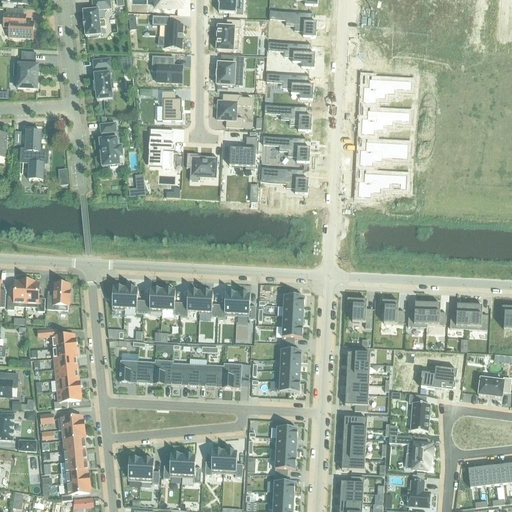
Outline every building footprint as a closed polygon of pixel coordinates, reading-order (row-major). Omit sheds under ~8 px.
[(84,22),(83,22),(84,29),(85,28),(86,38),(101,37),(100,29),(105,29),(106,27),(106,22),(104,20),(100,21),(99,12),(111,10),(110,0),(92,0),(93,11),(83,12),(84,22)] [(121,9),(120,0),(112,0),(114,10),(121,9)] [(156,0),(156,11),(182,11),(182,8),(183,8),(183,0),(156,0)] [(219,4),(219,5),(220,6),(219,14),(220,14),(235,15),(243,16),(244,0),(242,0),(219,0),(220,0),(220,4),(219,4)] [(296,0),(296,2),(303,3),(305,3),(305,4),(305,8),(312,8),(315,9),(315,0),(296,0)] [(368,0),(368,11),(370,11),(373,12),(373,11),(380,12),(381,8),(381,7),(383,7),(390,7),(390,4),(390,2),(392,2),(399,3),(398,0),(368,0)] [(446,17),(446,25),(464,26),(464,19),(476,19),(476,7),(449,6),(448,17),(446,17)] [(270,14),(270,22),(286,23),(286,24),(286,25),(286,28),(293,28),(293,29),(295,29),(295,30),(295,34),(301,34),(304,34),(304,36),(304,39),(310,40),(314,40),(314,24),(312,24),(312,16),(270,14)] [(9,39),(33,40),(34,24),(25,23),(24,22),(22,22),(23,17),(26,17),(26,16),(4,15),(4,28),(10,29),(9,39)] [(153,19),(153,27),(166,28),(165,40),(159,40),(159,48),(165,48),(165,50),(171,51),(181,51),(182,41),(182,37),(183,27),(171,27),(171,20),(153,19)] [(367,27),(366,42),(369,43),(372,43),(379,43),(379,40),(379,38),(381,38),(388,39),(388,35),(389,34),(391,34),(397,34),(398,31),(398,30),(414,31),(415,22),(373,19),(372,27),(370,27),(367,27)] [(217,43),(217,52),(233,53),(234,30),(240,30),(241,23),(227,22),(227,29),(218,29),(218,37),(217,37),(217,43)] [(443,31),(443,39),(445,39),(445,50),(472,51),(473,39),(461,39),(461,32),(443,31)] [(268,45),(268,54),(284,55),(284,56),(284,59),(291,60),(293,60),(293,61),(293,65),(300,65),(300,66),(302,66),(302,67),(302,70),(309,71),(312,71),(313,56),(310,56),(311,47),(310,47),(268,45)] [(365,58),(364,74),(367,74),(370,74),(377,74),(377,71),(378,70),(380,70),(380,69),(386,70),(387,66),(387,65),(389,65),(396,65),(396,62),(396,61),(413,62),(413,53),(372,50),(371,50),(371,59),(368,59),(365,58)] [(442,61),(441,69),(460,70),(460,63),(472,63),(472,51),(445,50),(444,61),(442,61)] [(17,90),(37,91),(38,67),(36,67),(36,54),(22,54),(21,66),(14,66),(13,78),(18,78),(17,90)] [(217,74),(217,79),(217,87),(235,88),(236,67),(244,67),(244,59),(221,57),(221,65),(218,65),(218,68),(217,74)] [(132,58),(121,59),(122,72),(133,71),(132,58)] [(153,59),(152,74),(158,74),(157,85),(182,86),(183,68),(174,68),(174,67),(172,66),(172,61),(175,61),(174,60),(153,59)] [(111,60),(93,62),(94,71),(95,71),(96,76),(95,76),(95,85),(94,85),(95,93),(96,93),(97,102),(113,101),(112,92),(114,92),(113,83),(111,83),(110,75),(112,75),(111,60)] [(443,75),(443,83),(445,83),(445,94),(472,95),(473,83),(461,83),(461,76),(443,75)] [(267,77),(266,85),(283,86),(283,87),(283,91),(289,91),(291,91),(291,93),(292,93),(291,96),(298,97),(300,97),(300,98),(300,102),(307,102),(310,103),(311,87),(309,87),(309,79),(308,79),(267,77)] [(364,90),(363,105),(365,106),(376,106),(376,101),(385,101),(385,96),(394,97),(395,92),(411,93),(412,84),(370,82),(369,82),(369,90),(366,90),(364,90)] [(176,94),(162,94),(162,108),(163,108),(163,114),(163,123),(182,123),(182,114),(182,101),(176,101),(176,94)] [(442,105),(441,113),(460,114),(460,107),(472,107),(472,95),(445,94),(444,105),(442,105)] [(218,103),(217,122),(226,123),(226,129),(243,130),(243,120),(236,120),(237,108),(251,108),(251,100),(241,99),(241,98),(242,98),(223,97),(223,104),(218,103)] [(265,108),(265,117),(281,117),(281,119),(281,122),(288,123),(290,123),(290,124),(290,128),(297,128),(299,128),(299,130),(299,133),(305,134),(309,134),(310,119),(307,118),(307,110),(265,108)] [(362,121),(361,137),(364,137),(374,137),(374,132),(383,133),(384,128),(393,128),(393,123),(409,124),(410,115),(368,113),(367,122),(365,121),(362,121)] [(439,119),(438,139),(468,140),(469,127),(457,127),(457,120),(439,119)] [(102,141),(99,141),(102,169),(110,168),(110,170),(118,169),(118,167),(120,167),(119,158),(123,158),(122,148),(118,148),(117,140),(116,140),(115,134),(116,134),(115,125),(100,126),(101,135),(102,135),(102,141)] [(149,160),(149,169),(162,170),(165,171),(165,170),(172,171),(172,169),(173,154),(175,154),(175,148),(170,147),(170,142),(174,142),(174,133),(164,133),(151,132),(150,146),(149,153),(150,153),(150,160),(149,160)] [(27,133),(26,153),(23,153),(22,164),(30,165),(29,182),(43,183),(44,165),(47,166),(47,154),(46,154),(46,157),(40,156),(41,133),(27,133)] [(230,150),(229,168),(245,169),(245,171),(255,172),(256,156),(258,156),(259,140),(246,139),(246,151),(230,150)] [(263,139),(263,148),(279,149),(279,150),(280,150),(279,154),(286,154),(288,154),(288,155),(288,159),(295,159),(295,160),(297,160),(297,161),(297,165),(304,165),(307,165),(308,150),(305,150),(306,141),(305,141),(263,139)] [(360,153),(360,168),(362,168),(372,169),(373,164),(382,164),(382,160),(382,159),(391,160),(391,154),(408,155),(408,147),(367,145),(366,145),(366,153),(363,153),(360,153)] [(187,156),(187,170),(190,170),(190,182),(200,183),(200,180),(208,180),(217,181),(218,160),(217,160),(198,159),(198,156),(187,156)] [(421,156),(420,180),(440,181),(440,166),(433,165),(434,156),(421,156)] [(452,162),(450,192),(470,193),(471,175),(464,175),(464,163),(452,162)] [(484,175),(483,193),(503,194),(504,165),(491,164),(491,176),(484,175)] [(262,171),(261,179),(278,180),(278,181),(278,185),(284,185),(284,186),(287,186),(287,187),(287,190),(293,191),(295,191),(295,192),(296,192),(295,196),(302,196),(302,197),(305,197),(306,181),(304,181),(304,173),(262,171)] [(148,175),(139,175),(139,189),(133,189),(133,198),(148,197),(148,175)] [(359,184),(358,200),(361,200),(371,200),(371,195),(380,196),(380,191),(390,191),(390,186),(400,187),(400,192),(406,192),(407,178),(364,176),(364,184),(361,184),(359,184)] [(15,308),(26,308),(27,283),(20,283),(20,284),(16,284),(15,295),(15,298),(8,298),(7,312),(14,312),(15,308)] [(35,285),(35,284),(27,283),(26,308),(38,309),(38,313),(45,314),(45,300),(38,300),(39,296),(39,285),(35,285)] [(55,286),(55,298),(48,297),(47,311),(68,312),(68,313),(69,305),(70,305),(70,292),(69,292),(69,286),(68,286),(68,285),(57,284),(57,286),(55,286)] [(113,289),(112,312),(125,312),(126,290),(123,290),(123,289),(116,289),(113,289)] [(126,290),(125,312),(125,310),(136,310),(136,315),(143,316),(144,303),(138,302),(138,290),(136,290),(128,290),(126,290)] [(144,303),(143,316),(150,316),(150,314),(162,314),(163,292),(161,292),(161,291),(153,291),(151,291),(150,303),(144,303)] [(163,292),(162,314),(163,314),(163,312),(174,312),(174,317),(180,318),(180,320),(181,305),(175,304),(176,292),(173,292),(166,292),(163,292)] [(181,305),(180,320),(187,320),(188,313),(199,314),(199,316),(201,294),(198,293),(191,293),(188,293),(188,305),(181,305)] [(201,294),(199,316),(211,317),(211,319),(218,320),(218,322),(219,307),(212,306),(213,294),(210,294),(203,294),(201,294)] [(219,307),(218,322),(225,322),(225,318),(237,318),(238,296),(236,295),(228,295),(226,295),(225,307),(219,307)] [(238,296),(237,318),(249,319),(248,321),(255,321),(256,309),(250,308),(250,296),(248,296),(240,295),(240,296),(238,296)] [(284,298),(284,308),(304,309),(305,302),(304,302),(304,299),(284,298)] [(351,301),(350,312),(353,312),(352,324),(366,325),(365,331),(371,331),(372,320),(373,311),(366,311),(367,302),(366,302),(351,301)] [(382,303),(382,314),(384,314),(384,317),(384,326),(403,327),(404,313),(398,313),(398,309),(399,303),(398,303),(398,304),(382,303)] [(409,313),(408,329),(427,330),(427,327),(428,305),(416,305),(416,304),(415,304),(415,314),(409,313)] [(428,305),(427,327),(446,328),(446,315),(440,315),(440,306),(428,305)] [(83,315),(83,307),(74,307),(74,316),(83,315)] [(279,316),(279,308),(267,307),(266,315),(279,316)] [(451,316),(450,331),(468,332),(470,307),(457,307),(457,316),(451,316)] [(470,307),(468,332),(487,333),(488,317),(482,317),(482,308),(482,307),(482,308),(470,307)] [(284,308),(283,319),(303,320),(304,309),(284,308)] [(511,309),(502,309),(501,320),(504,320),(504,332),(511,332),(511,309)] [(17,327),(27,327),(28,319),(18,319),(17,327)] [(283,319),(283,329),(303,330),(303,320),(283,319)] [(282,345),(282,346),(295,346),(295,340),(302,340),(302,337),(303,337),(303,330),(283,329),(282,345)] [(76,347),(76,340),(74,340),(74,337),(57,338),(56,331),(38,332),(38,336),(44,336),(45,340),(53,339),(54,350),(76,348),(76,347)] [(279,359),(278,362),(301,364),(302,356),(302,353),(294,353),(295,346),(282,346),(279,346),(279,359)] [(76,348),(54,350),(55,361),(76,359),(76,356),(77,356),(76,349),(77,349),(76,348)] [(348,359),(347,366),(370,367),(371,350),(358,350),(357,356),(348,355),(348,356),(348,359)] [(460,357),(458,371),(465,372),(467,358),(460,357)] [(76,359),(55,361),(56,372),(77,370),(76,359)] [(121,362),(119,384),(130,385),(137,385),(138,363),(121,362)] [(155,364),(154,386),(164,387),(164,386),(171,387),(173,365),(173,363),(156,362),(155,364)] [(278,362),(278,373),(301,374),(301,364),(278,362)] [(138,363),(137,385),(147,386),(147,385),(154,386),(155,364),(138,363)] [(173,365),(171,387),(182,387),(188,388),(189,388),(190,366),(173,365)] [(224,368),(223,390),(233,390),(241,390),(242,366),(224,365),(224,368)] [(190,366),(189,388),(199,388),(205,388),(205,389),(206,389),(207,367),(190,366)] [(347,370),(347,376),(369,377),(370,367),(347,366),(347,368),(347,370)] [(207,367),(206,389),(216,389),(223,389),(223,390),(224,368),(207,367)] [(77,370),(56,372),(57,382),(78,380),(77,370)] [(422,380),(421,390),(434,391),(434,390),(441,391),(441,388),(442,388),(442,387),(445,387),(445,389),(445,390),(455,392),(456,386),(454,385),(455,381),(456,381),(458,373),(453,372),(439,370),(436,370),(436,371),(435,378),(424,377),(423,380),(422,380)] [(278,373),(277,383),(300,384),(301,374),(278,373)] [(18,376),(0,375),(0,398),(12,400),(12,389),(18,390),(18,376)] [(347,380),(346,386),(369,387),(369,377),(347,376),(347,380)] [(79,383),(78,380),(57,382),(58,393),(81,391),(80,390),(80,383),(79,383)] [(481,381),(478,397),(487,398),(493,399),(502,400),(503,394),(510,395),(511,382),(504,381),(503,384),(481,381)] [(277,383),(277,393),(299,395),(300,392),(300,384),(277,383)] [(346,390),(346,396),(368,397),(369,387),(346,386),(346,389),(346,390)] [(68,410),(67,403),(80,402),(80,399),(81,399),(81,391),(58,393),(59,404),(54,404),(55,411),(68,410)] [(345,400),(345,407),(355,407),(354,413),(367,414),(368,397),(346,396),(346,397),(346,400),(345,400)] [(410,398),(410,406),(413,406),(411,433),(428,434),(430,407),(426,406),(426,399),(410,398)] [(46,426),(45,423),(53,422),(53,415),(41,416),(41,426),(46,426)] [(0,442),(12,443),(13,443),(13,442),(14,418),(15,418),(15,417),(14,417),(0,416),(0,442)] [(59,432),(84,430),(84,429),(83,422),(82,422),(82,418),(58,421),(59,432)] [(344,424),(344,430),(367,431),(367,421),(344,420),(345,420),(344,424)] [(277,429),(277,440),(297,441),(298,434),(297,434),(298,431),(277,429)] [(64,442),(84,440),(84,437),(85,437),(84,430),(59,432),(63,432),(64,442)] [(344,434),(343,440),(366,442),(367,431),(344,430),(344,431),(344,433),(344,434)] [(57,432),(45,432),(45,441),(57,440),(57,432)] [(402,438),(401,446),(408,447),(407,455),(413,456),(414,456),(414,461),(413,461),(413,463),(413,472),(430,473),(430,463),(432,463),(433,450),(431,450),(432,447),(427,447),(428,441),(402,438)] [(65,453),(85,451),(84,440),(64,442),(65,453)] [(277,440),(276,450),(297,451),(297,441),(277,440)] [(343,444),(343,451),(365,452),(366,442),(343,440),(343,441),(344,441),(343,444)] [(19,442),(19,453),(36,454),(37,443),(19,442)] [(276,450),(276,461),(296,462),(297,451),(276,450)] [(86,462),(85,451),(65,453),(66,464),(86,462)] [(343,455),(342,461),(365,462),(365,452),(343,451),(343,455)] [(206,464),(205,477),(212,477),(212,475),(224,476),(225,453),(223,453),(215,452),(213,452),(212,464),(206,464)] [(225,453),(224,476),(235,476),(235,479),(242,479),(243,466),(237,466),(237,454),(235,454),(235,453),(227,453),(225,453)] [(164,468),(163,481),(170,481),(171,479),(182,480),(183,457),(181,457),(174,456),(171,456),(170,468),(164,468)] [(183,457),(182,480),(194,480),(194,485),(201,485),(201,470),(195,470),(196,458),(193,458),(193,457),(186,457),(183,457)] [(129,460),(128,483),(141,484),(142,461),(139,461),(132,460),(129,460)] [(142,461),(141,484),(152,484),(152,486),(159,487),(160,474),(154,474),(154,462),(152,461),(144,461),(142,461)] [(275,471),(275,477),(288,478),(288,472),(295,472),(296,469),(296,462),(276,461),(275,471)] [(342,465),(342,471),(364,472),(365,462),(342,461),(343,461),(342,465)] [(86,462),(66,464),(67,475),(87,473),(86,462)] [(511,469),(511,467),(503,468),(505,486),(511,485),(511,469)] [(503,468),(495,469),(497,487),(505,486),(503,468)] [(495,469),(486,470),(488,488),(497,487),(495,469)] [(486,470),(477,471),(479,489),(488,488),(486,470)] [(477,471),(468,472),(470,490),(479,489),(477,471)] [(90,483),(89,483),(89,476),(88,476),(87,473),(67,475),(68,485),(65,485),(65,486),(90,483)] [(275,484),(274,494),(294,495),(295,488),(295,485),(288,484),(288,478),(275,477),(275,484)] [(341,488),(341,495),(363,496),(364,479),(351,479),(351,484),(341,484),(341,485),(341,488)] [(65,486),(66,497),(62,497),(62,503),(72,502),(72,496),(89,495),(89,491),(90,491),(89,484),(90,484),(90,483),(65,486)] [(409,493),(408,508),(429,510),(430,495),(422,494),(422,492),(423,492),(423,490),(423,485),(424,485),(424,484),(412,483),(411,493),(409,493)] [(274,494),(274,505),(294,506),(294,495),(274,494)] [(340,499),(340,505),(363,506),(363,496),(341,495),(341,499),(340,499)] [(97,501),(77,500),(76,510),(97,511),(97,501)]
